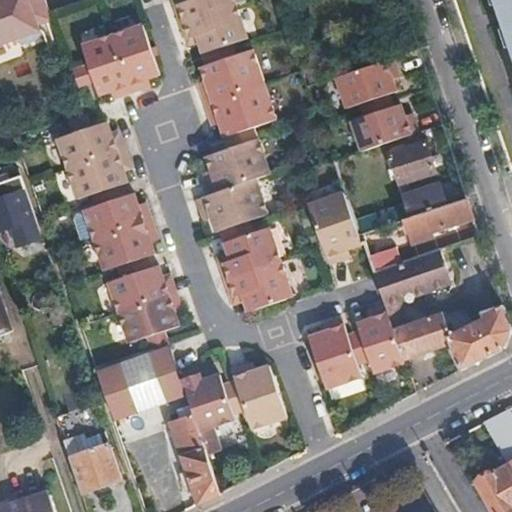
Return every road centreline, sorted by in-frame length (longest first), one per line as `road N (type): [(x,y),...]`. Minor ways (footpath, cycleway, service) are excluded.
road 1 (residential): [(275,333),(243,337),(224,328),(197,291),(161,181),(172,81),(153,17)]
road 2 (residential): [(511,266),(423,0)]
road 3 (residential): [(323,473),(275,333)]
